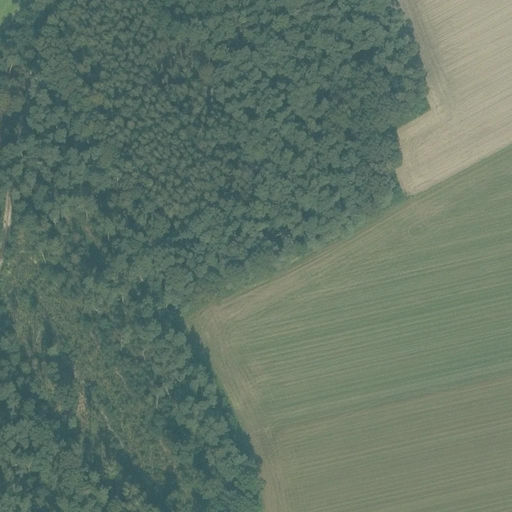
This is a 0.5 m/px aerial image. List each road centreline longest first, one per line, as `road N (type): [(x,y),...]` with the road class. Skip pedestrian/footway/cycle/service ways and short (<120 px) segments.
road 1 (track): [(58,0),(15,155),(0,255)]
road 2 (track): [(15,155),(114,284),(181,323)]
